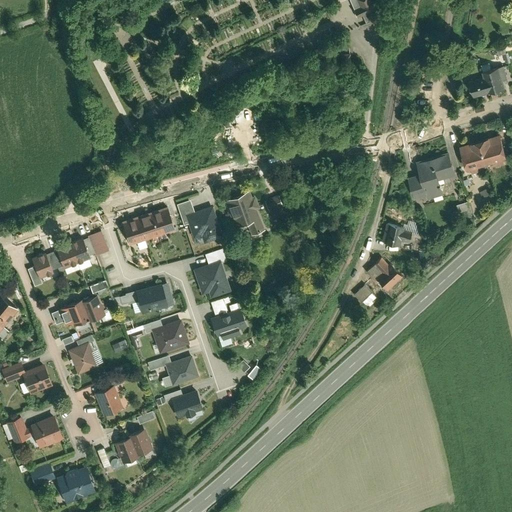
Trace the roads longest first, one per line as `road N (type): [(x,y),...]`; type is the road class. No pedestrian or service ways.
road 1 (secondary): [(511,217),(188,511)]
road 2 (residential): [(102,208),(511,103)]
road 3 (residential): [(102,208),(126,278),(176,265),(221,387)]
road 4 (residential): [(36,308),(83,430)]
